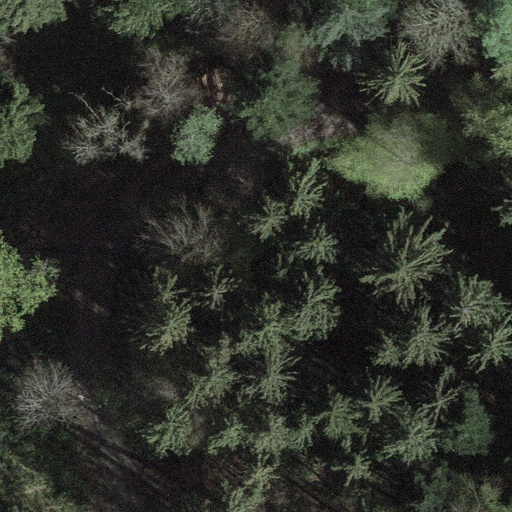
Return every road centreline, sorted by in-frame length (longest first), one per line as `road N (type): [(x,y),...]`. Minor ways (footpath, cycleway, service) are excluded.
road 1 (track): [(79,266),(106,203),(138,172),(192,145),(322,110)]
road 2 (track): [(134,511),(79,302),(79,266)]
road 3 (track): [(511,73),(322,110)]
road 4 (track): [(322,110),(386,0)]
